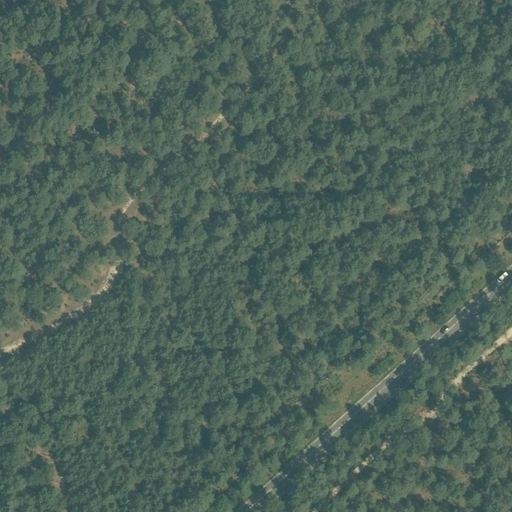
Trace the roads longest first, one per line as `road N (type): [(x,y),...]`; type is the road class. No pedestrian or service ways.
road 1 (primary): [(246,511),(511,274)]
road 2 (track): [(126,261),(117,241),(124,210),(270,63),(291,0)]
road 3 (track): [(511,330),(312,511)]
road 4 (track): [(0,355),(79,313),(126,261)]
